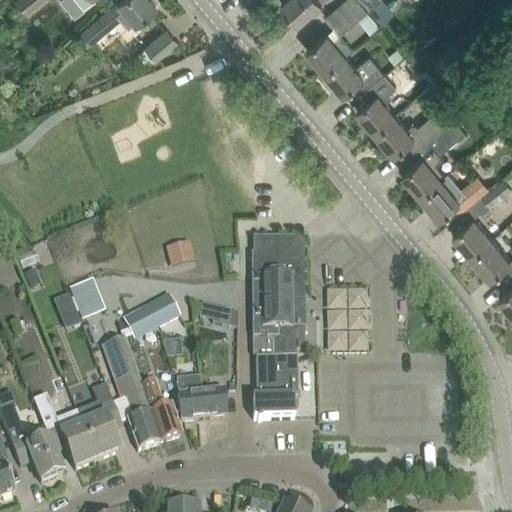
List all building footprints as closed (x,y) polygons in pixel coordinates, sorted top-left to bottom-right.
[(16,0),(14,1),(24,13),(40,0),(16,0)] [(76,0),(83,9),(93,0),(76,0)] [(95,20),(79,33),(89,45),(95,39),(104,31),(120,18),(127,28),(134,22),(155,5),(151,0),(117,0),(115,2),(116,3),(95,20)] [(284,0),(281,3),(298,23),(324,0),(284,0)] [(357,0),(343,0),(324,16),(333,27),(340,34),(358,19),(367,30),(376,22),(367,11),(357,0)] [(362,0),(370,9),(377,17),(389,7),(383,0),(362,0)] [(142,47),(130,58),(141,70),(175,42),(164,29),(142,47)] [(325,72),(346,54),(327,32),(322,36),(306,49),(325,72)] [(404,52),(389,62),(403,82),(417,72),(404,52)] [(362,92),(385,73),(369,54),(355,65),(346,54),(325,72),(344,94),(355,84),(362,92)] [(368,100),(357,109),(376,132),(396,114),(385,102),(392,96),(389,92),(389,91),(396,86),(392,81),(385,73),(362,92),(368,100)] [(422,92),(428,86),(420,76),(413,81),(422,92)] [(408,143),(414,151),(454,117),(443,105),(424,120),(423,119),(416,125),(416,124),(411,124),(407,127),(396,114),(376,132),(394,154),(408,143)] [(402,173),(421,196),(446,175),(436,164),(444,158),(440,153),(466,132),(454,117),(414,151),(420,158),(402,173)] [(511,135),(510,133),(503,139),(507,144),(511,139),(511,135)] [(473,139),(465,146),(470,152),(478,145),(473,139)] [(446,175),(421,196),(440,218),(460,202),(465,208),(488,189),(477,175),(462,188),(449,173),(446,175)] [(465,223),(453,233),(472,256),(492,238),(475,218),(482,214),(484,217),(492,210),(489,206),(511,187),(503,177),(488,189),(465,208),(457,214),(465,223)] [(252,255),(250,255),(251,284),(252,358),(262,358),(271,358),(271,359),(288,359),(296,359),(304,359),(304,329),(291,329),(291,313),(291,302),(303,302),(303,238),(251,239),(252,255)] [(511,249),(511,258),(510,260),(492,238),(472,256),(490,278),(505,266),(511,273),(511,272),(511,249)] [(193,265),(188,243),(164,249),(170,271),(193,265)] [(33,272),(23,275),(29,290),(39,286),(33,272)] [(511,286),(499,297),(511,313),(511,272),(511,273),(511,274),(511,286)] [(91,281),(68,290),(77,312),(100,303),(91,281)] [(168,297),(145,309),(157,330),(179,319),(168,297)] [(134,342),(157,330),(145,309),(123,320),(134,342)] [(212,323),(212,324),(235,330),(236,314),(215,309),(212,323)] [(123,342),(103,349),(121,401),(122,404),(125,403),(131,420),(148,414),(139,388),(123,342)] [(179,343),(161,345),(166,361),(180,359),(179,343)] [(271,359),(271,358),(262,358),(252,358),(255,360),(256,400),(252,400),(252,422),(256,422),(257,423),(261,423),(261,422),(294,421),(293,401),(297,400),(296,359),(288,359),(271,359)] [(179,423),(203,421),(200,395),(199,379),(175,381),(179,423)] [(170,407),(162,410),(153,383),(139,388),(148,414),(158,446),(181,438),(174,419),(170,407)] [(76,413),(81,427),(93,455),(95,463),(118,454),(109,433),(121,428),(113,410),(104,386),(90,392),(95,405),(76,413)] [(203,421),(226,419),(224,393),(200,395),(203,421)] [(0,411),(0,420),(9,444),(12,450),(19,469),(31,464),(40,485),(62,476),(53,454),(43,430),(23,438),(11,407),(0,411)] [(136,453),(158,446),(148,414),(131,420),(125,422),(130,434),(136,453)] [(38,418),(43,430),(49,428),(44,416),(38,418)] [(74,471),(95,463),(93,455),(81,427),(68,432),(64,422),(49,428),(43,430),(53,454),(65,450),(74,471)] [(0,501),(14,496),(7,478),(2,466),(6,465),(0,448),(0,501)] [(301,511),(285,505),(283,503),(278,511),(301,511)]
